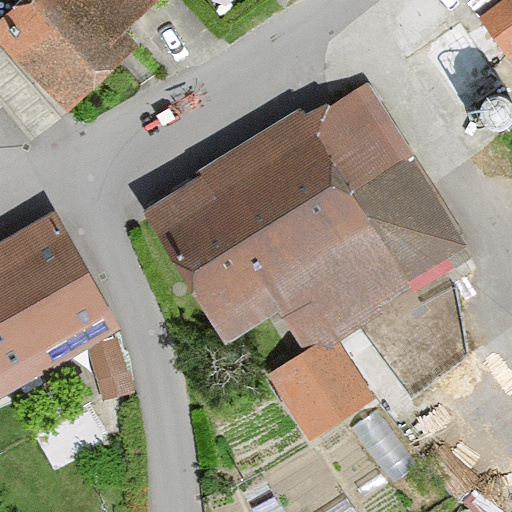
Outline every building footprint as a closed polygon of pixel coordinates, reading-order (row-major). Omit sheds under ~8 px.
[(7,0),(0,7),(0,41),(43,88),(138,0),(7,0)] [(511,0),(496,0),(483,12),(511,44),(511,0)] [(356,68),(121,204),(199,338),(258,304),(281,345),(308,327),(458,243),(356,68)] [(38,203),(0,223),(0,375),(102,320),(38,203)] [(350,391),(308,327),(281,345),(252,364),(293,427),(350,391)]
